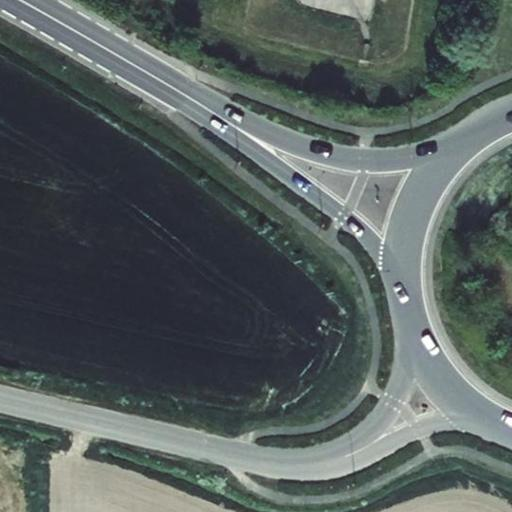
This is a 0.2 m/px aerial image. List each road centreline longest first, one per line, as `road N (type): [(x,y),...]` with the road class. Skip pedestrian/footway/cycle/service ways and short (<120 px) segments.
road 1 (unclassified): [(0,399),(271,462),(340,458)]
road 2 (primary): [(211,110),(360,230),(401,288)]
road 3 (primary): [(455,147),(397,158),(345,156),(211,110)]
road 4 (primary): [(21,0),(211,110)]
road 5 (primary): [(455,147),(414,206),(401,288)]
road 6 (unclassified): [(340,458),(439,422),(487,421)]
road 7 (unclassified): [(412,333),(392,402),(340,458)]
